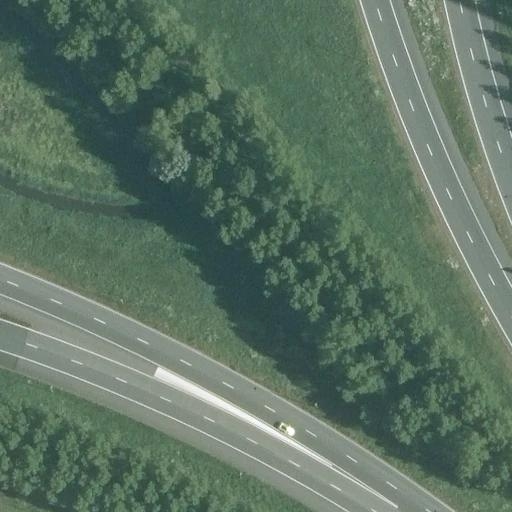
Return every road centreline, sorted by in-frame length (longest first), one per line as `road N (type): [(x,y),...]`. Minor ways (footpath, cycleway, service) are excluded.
road 1 (motorway): [(0,282),(185,365),(282,418),(401,500)]
road 2 (motorway): [(0,338),(118,382),(278,458),(401,500)]
road 3 (motorway): [(511,317),(427,144),(373,0)]
road 4 (motorway): [(511,187),(489,128),(460,0)]
